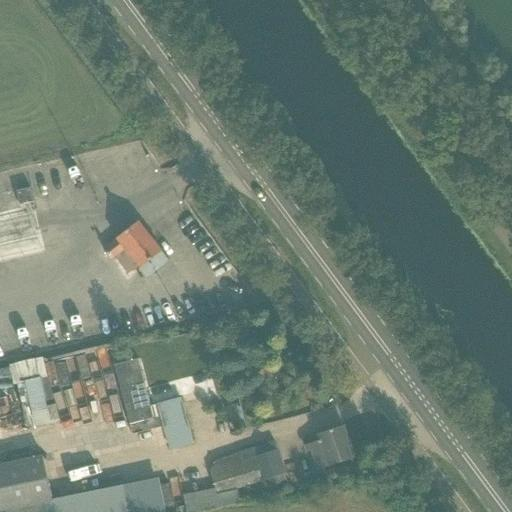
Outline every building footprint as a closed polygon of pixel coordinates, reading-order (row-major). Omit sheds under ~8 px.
[(30,187),(16,191),(19,205),(33,202),(30,187)] [(140,268),(146,264),(161,251),(138,222),(117,239),(104,250),(112,260),(125,249),(140,268)] [(50,422),(40,372),(45,372),(42,356),(14,361),(27,426),(50,422)] [(170,450),(193,444),(181,398),(158,404),(170,450)] [(317,470),(334,464),(353,458),(342,426),(319,433),(322,440),(306,445),(308,450),(310,449),(317,470)] [(191,493),(183,494),(186,511),(201,511),(240,504),(237,489),(263,481),(265,488),(286,482),(286,481),(274,443),(217,461),(210,471),(216,488),(191,493)] [(0,508),(50,498),(40,454),(0,462),(0,508)] [(43,502),(6,510),(6,511),(126,511),(122,486),(43,502)]
